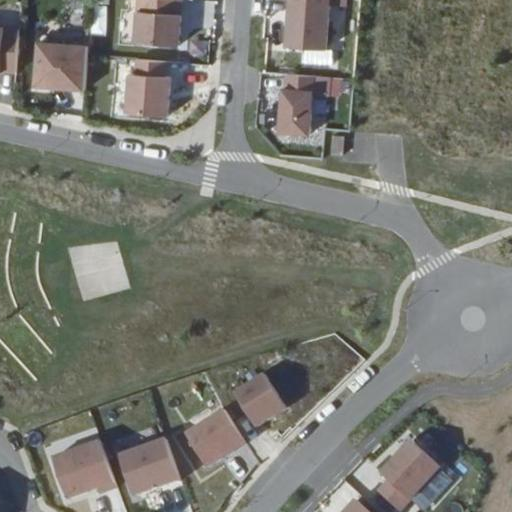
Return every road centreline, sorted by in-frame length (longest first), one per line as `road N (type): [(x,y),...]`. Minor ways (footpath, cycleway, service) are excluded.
road 1 (residential): [(236,177),(403,217),(448,278)]
road 2 (residential): [(268,511),(323,444),(444,343)]
road 3 (residential): [(0,129),(236,177)]
road 4 (residential): [(236,177),(244,0)]
